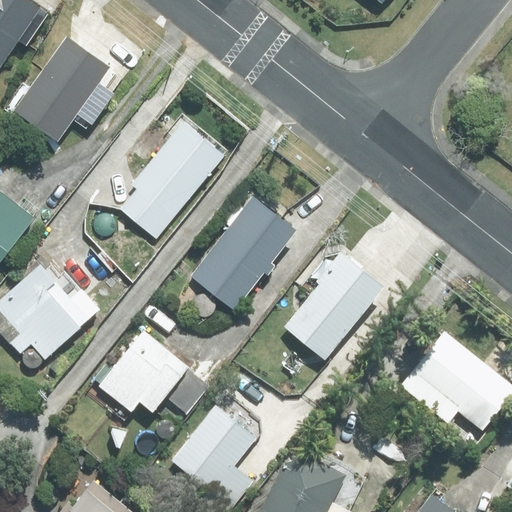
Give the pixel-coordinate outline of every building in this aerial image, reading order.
[(19,0),(0,0),(0,66),(37,12),(19,0)] [(175,131),(130,186),(173,220),(218,165),(175,131)] [(0,261),(31,221),(0,197),(0,261)] [(249,201),(189,277),(234,311),(262,275),(265,278),(272,269),(268,265),(292,235),(249,201)] [(291,319),(283,329),(323,362),(381,290),(338,255),(287,317),(291,319)] [(37,269),(0,301),(0,332),(19,354),(29,346),(42,360),(95,313),(85,301),(74,311),(37,269)] [(140,335),(98,390),(130,414),(136,405),(150,415),(185,369),(140,335)] [(488,423),(511,393),(511,387),(508,384),(494,373),(493,372),(471,354),(446,335),(419,368),(433,379),(452,395),(488,423)] [(171,462),(207,491),(200,500),(214,511),(228,511),(250,484),(231,469),(254,441),(213,409),(171,462)] [(340,511),(328,506),(342,478),(306,459),(284,466),(261,510),(257,511),(340,511)] [(125,511),(92,483),(70,508),(67,506),(61,511),(125,511)] [(443,511),(427,499),(416,511),(443,511)]
